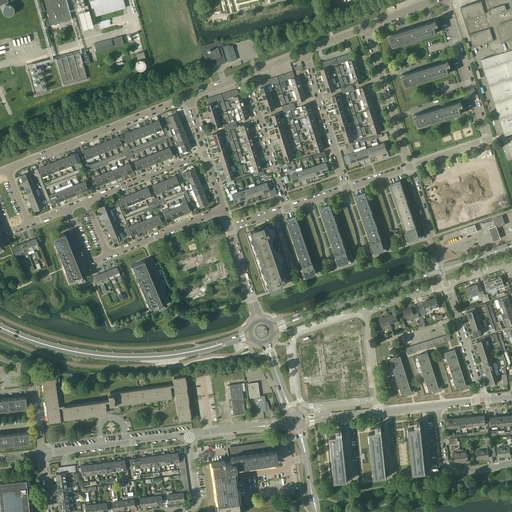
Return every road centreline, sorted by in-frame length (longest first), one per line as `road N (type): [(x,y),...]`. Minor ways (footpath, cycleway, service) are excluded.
road 1 (secondary): [(0,329),(56,350),(127,359),(253,338)]
road 2 (secondary): [(252,332),(132,355),(76,350),(0,324)]
road 3 (secondary): [(511,244),(268,327)]
road 4 (secondary): [(271,333),(511,250)]
road 5 (residential): [(7,169),(186,98)]
road 6 (residential): [(41,454),(188,435)]
road 7 (residential): [(347,188),(305,51)]
road 8 (residential): [(286,208),(245,75)]
road 9 (residential): [(409,167),(487,139),(473,92)]
road 10 (residential): [(205,153),(86,201)]
road 11 (residential): [(511,464),(447,468),(437,405)]
road 12 (residential): [(482,401),(445,284)]
